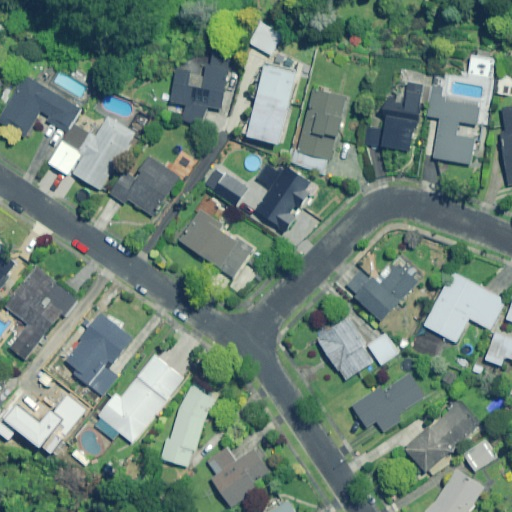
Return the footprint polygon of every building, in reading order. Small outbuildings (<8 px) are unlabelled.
[(285,35),(266,25),(254,47),(273,56),(285,35)] [(220,110),(228,73),(232,74),(239,45),(213,39),(207,66),(205,75),(176,69),(169,101),(185,105),(181,122),(202,127),(206,107),(220,110)] [(498,51),(471,47),(469,59),(496,63),(498,51)] [(299,75),(268,67),(248,137),(279,146),(299,75)] [(49,117),(46,122),(66,134),(48,163),(67,175),(92,133),(74,122),(81,110),(26,76),(0,118),(0,124),(25,140),(41,113),(49,117)] [(429,105),(433,86),(399,81),(396,101),(386,99),(385,111),(369,109),(364,145),(411,152),(418,103),(429,105)] [(331,89),(316,86),(310,114),(307,114),(299,152),(296,151),(292,166),(325,173),(328,160),(331,161),(334,147),(336,147),(346,99),(330,95),(331,89)] [(433,86),(429,105),(428,117),(441,119),(435,159),(472,165),(476,138),(468,137),(470,124),(486,127),(490,100),(445,93),(446,88),(433,86)] [(511,107),(502,109),(505,133),(501,133),(508,186),(511,185),(511,107)] [(135,135),(108,118),(73,174),(100,191),(135,135)] [(181,177),(151,157),(142,171),(143,172),(139,179),(126,170),(109,194),(125,205),(128,200),(153,217),(181,177)] [(295,207),(299,210),(315,185),(290,169),(280,184),(276,181),(256,212),(285,231),(297,213),(293,211),(295,207)] [(247,190),(222,173),(209,191),(235,208),(247,190)] [(217,225),(199,213),(180,242),(235,277),(252,250),(239,241),(238,243),(215,228),(217,225)] [(0,271),(0,268),(10,257),(7,255),(10,251),(4,246),(0,242),(0,290),(9,279),(0,271)] [(33,260),(25,254),(13,270),(11,269),(7,274),(17,282),(33,260)] [(399,266),(381,285),(373,277),(371,280),(362,271),(347,287),(356,296),(355,297),(382,323),(418,284),(399,266)] [(39,344),(43,347),(47,340),(43,337),(61,314),(65,317),(78,299),(37,268),(6,309),(28,326),(11,349),(26,361),(39,344)] [(505,301),(452,273),(424,326),(456,344),(469,320),(490,331),(505,301)] [(511,303),(506,320),(511,322),(511,336),(496,330),(485,360),(501,367),(505,358),(511,360),(511,303)] [(119,328),(122,325),(108,314),(106,318),(99,313),(80,338),(83,340),(66,362),(78,371),(75,375),(98,393),(96,396),(101,400),(119,376),(110,370),(133,339),(119,328)] [(374,363),(345,321),(318,340),(346,382),(374,363)] [(399,355),(385,335),(368,346),(381,366),(399,355)] [(186,378),(157,354),(120,400),(117,397),(94,425),(113,441),(119,433),(132,444),(186,378)] [(457,377),(447,371),(442,381),(451,386),(457,377)] [(431,409),(410,375),(384,391),(382,388),(353,406),(367,429),(377,423),(383,433),(401,423),(403,426),(431,409)] [(219,394),(194,383),(161,458),(187,469),(219,394)] [(63,413),(73,399),(55,386),(45,399),(40,395),(34,402),(19,390),(4,410),(51,447),(72,420),(63,413)] [(480,427),(460,403),(405,448),(425,474),(457,448),(456,446),(480,427)] [(463,453),(474,473),(496,461),(486,441),(463,453)] [(274,479),(253,449),(235,462),(226,449),(207,462),(217,476),(211,479),(232,509),(262,488),(274,479)] [(484,487),(456,470),(453,483),(447,490),(445,488),(424,511),(469,511),(473,508),(473,505),(484,487)] [(293,511),(287,501),(270,511),(266,511),(264,509),(260,511),(293,511)]
